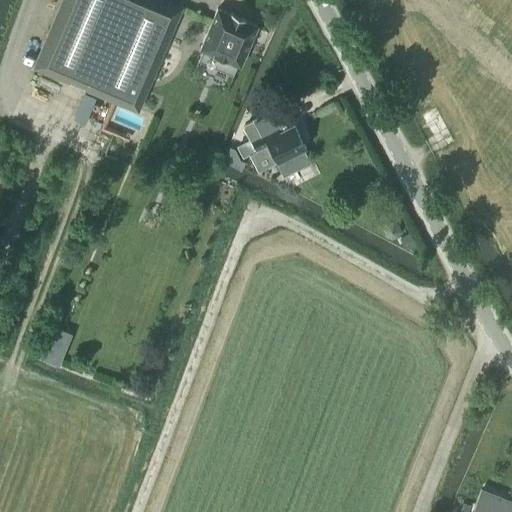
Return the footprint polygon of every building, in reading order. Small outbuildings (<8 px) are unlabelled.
[(61,0),(34,65),(137,109),(181,6),(165,0),(61,0)] [(239,66),(257,26),(244,20),(245,19),(230,13),(229,14),(217,9),(200,49),(203,50),(199,61),(232,75),(236,64),(239,66)] [(254,149),(266,143),(275,160),(276,159),(282,172),(306,161),(300,148),(305,146),(293,122),(278,130),(275,125),(249,138),(254,149)] [(233,149),(229,147),(228,147),(224,156),(227,164),(239,170),(240,168),(240,167),(243,162),(238,159),(233,149)] [(382,229),(384,235),(389,239),(395,237),(399,232),(397,225),(392,222),(385,223),(382,229)] [(415,245),(409,233),(399,238),(406,250),(415,245)] [(37,351),(53,358),(62,336),(46,329),(37,351)] [(511,511),(511,502),(480,489),(470,511),(511,511)]
